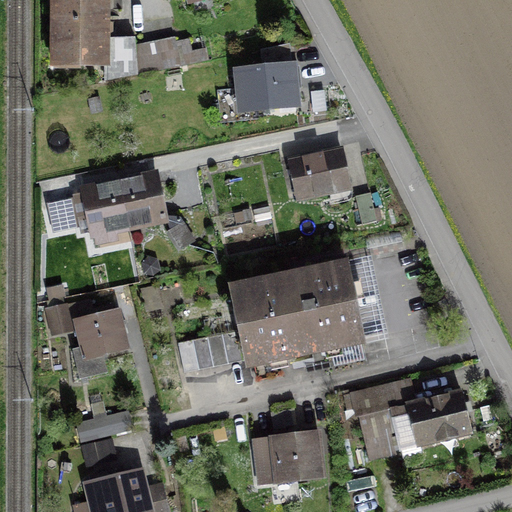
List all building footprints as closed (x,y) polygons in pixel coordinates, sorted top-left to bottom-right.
[(117,0),(58,0),(58,76),(118,76),(117,0)] [(213,34),(166,43),(172,72),(219,62),(213,34)] [(297,65),(234,72),(239,117),(302,110),(297,65)] [(351,157),(296,166),(303,206),(358,196),(351,157)] [(121,186),(130,232),(174,223),(165,177),(121,186)] [(130,232),(121,186),(87,192),(96,238),(130,232)] [(73,201),(50,206),(56,230),(79,224),(73,201)] [(370,261),(233,288),(249,366),(385,338),(370,261)] [(445,298),(434,303),(441,319),(453,314),(445,298)] [(71,309),(50,313),(56,342),(77,338),(71,309)] [(127,316),(80,326),(89,367),(136,356),(127,316)] [(236,331),(181,343),(187,373),(243,361),(236,331)] [(405,382),(357,394),(373,462),(395,457),(391,442),(413,436),(417,450),(475,436),(464,391),(411,404),(405,382)] [(128,412),(76,424),(80,443),(132,432),(128,412)] [(318,433),(253,440),(258,485),(323,478),(318,433)] [(116,444),(86,452),(93,478),(123,471),(116,444)] [(159,511),(152,477),(88,490),(92,511),(159,511)]
